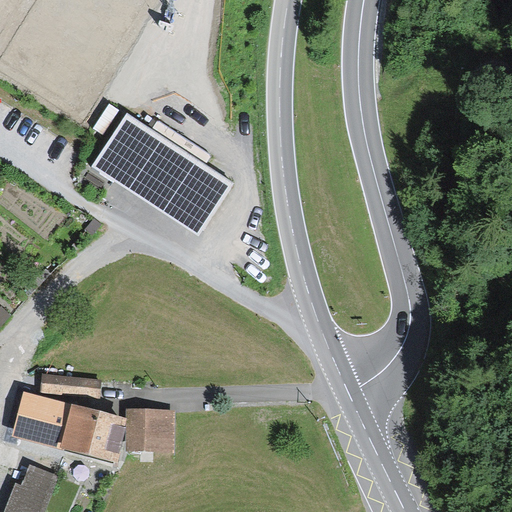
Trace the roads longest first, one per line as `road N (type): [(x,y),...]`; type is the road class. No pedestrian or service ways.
road 1 (tertiary): [(356,404),(403,342),(408,310),(360,111),(363,0)]
road 2 (tertiary): [(288,0),(279,118),(287,209),(313,309),(356,404)]
road 3 (track): [(0,339),(77,259),(126,230)]
